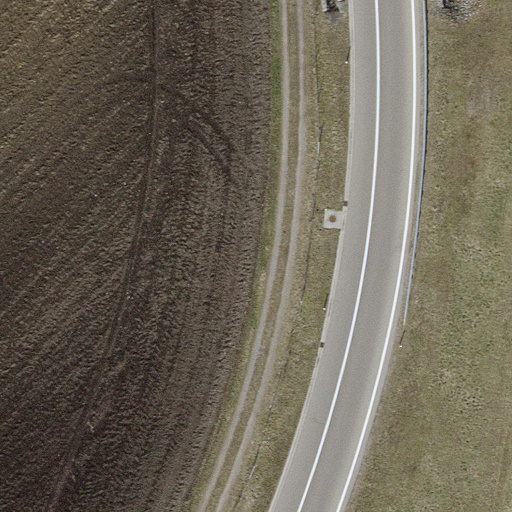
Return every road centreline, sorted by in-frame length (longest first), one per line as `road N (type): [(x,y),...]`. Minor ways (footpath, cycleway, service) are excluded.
road 1 (track): [(216,511),(266,369),(286,281),(300,99),(298,0)]
road 2 (trunk): [(397,0),(398,152),(389,242),(354,404),(319,511)]
